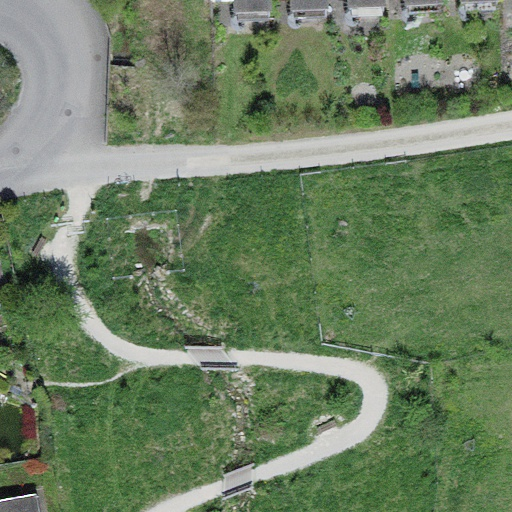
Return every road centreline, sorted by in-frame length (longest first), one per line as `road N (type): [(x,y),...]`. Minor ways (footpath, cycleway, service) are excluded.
road 1 (track): [(88,165),(290,154),(511,123)]
road 2 (tertiary): [(0,173),(11,172),(50,131),(66,66),(57,39),(15,0)]
